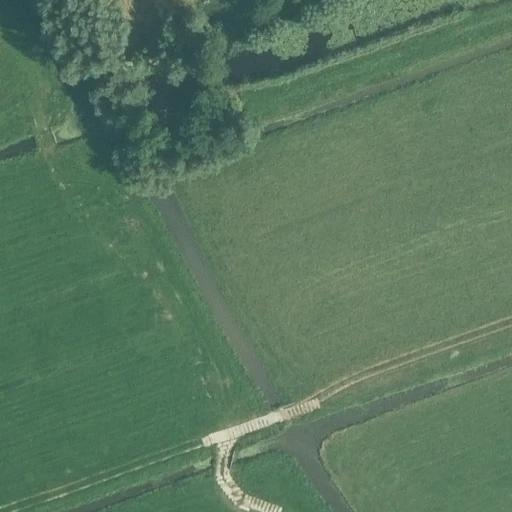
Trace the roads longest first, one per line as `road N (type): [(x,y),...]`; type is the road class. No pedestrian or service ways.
road 1 (track): [(12,0),(30,39),(47,157),(130,213),(188,312),(227,435),(511,336)]
road 2 (track): [(272,511),(233,493),(222,476),(227,435),(200,445)]
